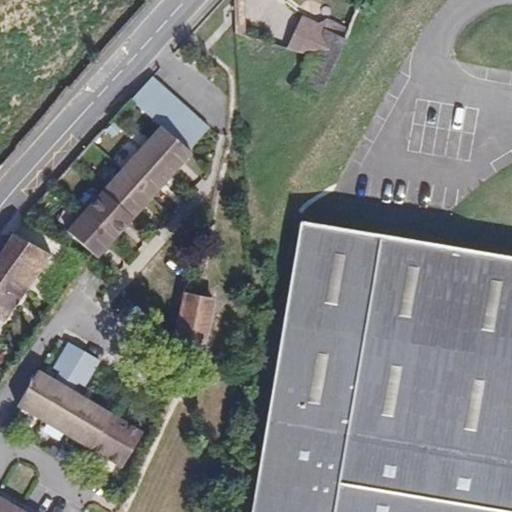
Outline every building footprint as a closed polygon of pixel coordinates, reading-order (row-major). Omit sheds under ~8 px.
[(345,40),(325,30),(316,49),(335,62),(345,40)] [(297,88),(316,104),(335,62),(316,49),(312,57),(297,88)] [(209,130),(152,78),(131,101),(160,127),(189,153),(209,130)] [(189,153),(160,127),(67,232),(98,259),(191,155),(189,153)] [(511,511),(511,257),(437,244),(322,225),(299,221),(249,511),(511,511)] [(0,312),(44,251),(6,231),(0,240),(0,312)] [(205,351),(215,299),(183,292),(172,344),(205,351)] [(54,381),(38,371),(17,407),(121,469),(143,434),(73,392),(78,384),(84,387),(100,362),(69,343),(53,369),(59,372),(54,381)] [(0,511),(23,511),(0,498),(0,511)]
